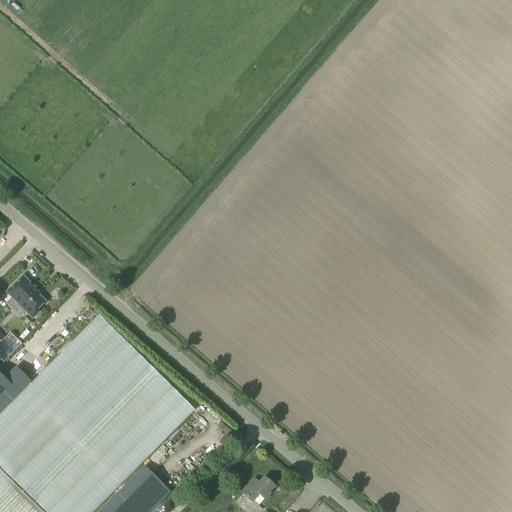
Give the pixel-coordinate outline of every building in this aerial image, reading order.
[(46,302),(38,294),(40,293),(23,276),(6,292),(12,298),(6,303),(13,311),(19,305),(33,319),(40,312),(38,310),(46,302)] [(99,316),(0,415),(0,466),(46,511),(93,511),(194,410),(99,316)] [(21,341),(29,332),(25,329),(18,338),(21,341)] [(22,344),(10,331),(4,336),(0,331),(0,357),(4,361),(22,344)] [(0,511),(43,511),(0,468),(0,404),(15,389),(0,375),(0,511)] [(150,511),(171,492),(144,465),(97,511),(150,511)] [(259,494),(265,499),(276,487),(264,477),(259,483),(254,479),(243,493),(253,502),(259,494)]
